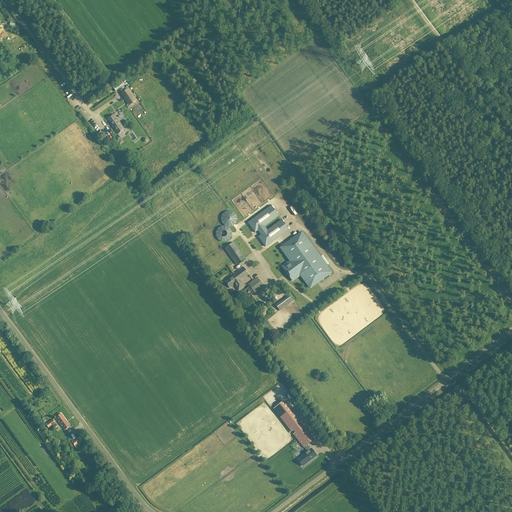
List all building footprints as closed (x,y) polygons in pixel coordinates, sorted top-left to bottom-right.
[(121,82),(113,88),(115,92),(124,86),(121,82)] [(130,105),(136,101),(127,89),(122,93),(130,105)] [(113,115),(107,120),(117,135),(124,130),(113,115)] [(261,235),(258,237),(265,247),(288,230),(281,220),(267,231),(264,227),(278,216),(271,206),(248,223),(255,233),(257,231),(261,235)] [(282,267),(285,272),(292,281),(300,276),(310,289),(313,286),(331,273),(302,233),(280,248),(290,261),(282,267)] [(233,243),(225,249),(236,265),(244,260),(233,243)] [(229,289),(234,285),(238,291),(244,286),(240,280),(248,275),(243,268),(224,282),(229,289)] [(257,278),(248,285),(254,292),(263,286),(257,278)] [(280,302),(275,306),(279,311),(284,307),(280,302)] [(304,461),(306,464),(316,456),(311,449),(311,450),(307,445),(316,438),(284,397),(271,407),(303,448),(304,448),(306,451),(303,453),(304,454),(300,458),(303,462),(304,461)] [(61,414),(55,418),(64,431),(70,427),(61,414)] [(81,442),(78,438),(72,443),(76,449),(79,446),(78,444),(81,442)]
